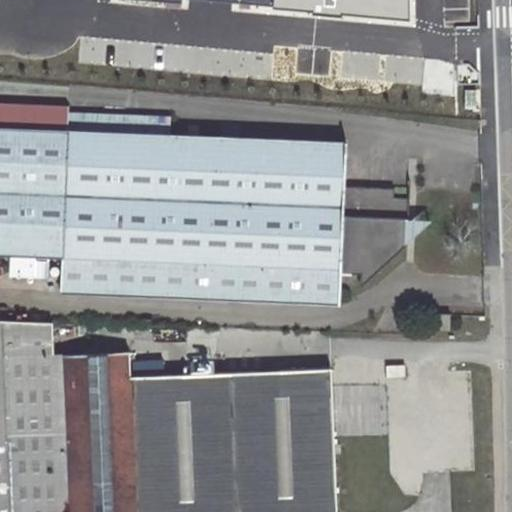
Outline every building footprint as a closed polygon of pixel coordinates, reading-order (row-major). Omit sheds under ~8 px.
[(400,0),(235,0),(276,4),(274,14),(312,18),(313,8),(399,16),(400,0)] [(57,291),(336,303),(337,275),(366,276),(403,245),(405,199),(389,198),(389,189),(340,186),(342,142),(165,132),(165,114),(64,109),(64,102),(0,100),(0,255),(59,258),(57,291)] [(426,328),(449,329),(449,313),(428,313),(426,328)] [(0,511),(163,511),(154,377),(131,378),(130,350),(53,353),(53,321),(0,318),(0,511)] [(402,365),(384,366),(385,377),(403,376),(402,365)] [(163,511),(336,511),(329,367),(154,377),(163,511)]
